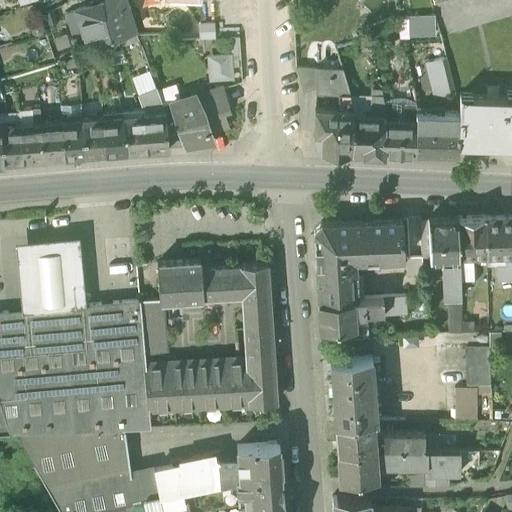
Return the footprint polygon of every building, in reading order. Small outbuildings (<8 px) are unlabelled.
[(111,37),(119,34),(134,30),(128,9),(130,8),(126,0),(107,0),(108,1),(102,2),(106,16),(111,34),(111,37)] [(102,36),(111,34),(106,16),(102,2),(99,3),(91,6),(78,9),(84,29),(87,40),(102,36)] [(84,29),(78,9),(67,13),(73,33),(84,29)] [(409,16),(410,36),(435,35),(434,14),(409,16)] [(199,39),(217,38),(216,22),(199,23),(199,39)] [(136,29),(134,30),(119,34),(123,44),(139,38),(136,29)] [(67,32),(54,37),(58,50),(71,46),(67,32)] [(426,62),(429,73),(450,68),(447,57),(426,62)] [(211,61),(211,69),(231,67),(231,59),(211,61)] [(297,66),(304,91),(316,88),(317,67),(297,66)] [(231,67),(211,69),(212,79),(232,77),(231,67)] [(339,94),(339,107),(354,108),(354,101),(352,96),(344,68),(317,67),(316,88),(316,93),(339,94)] [(432,84),(437,96),(455,91),(450,68),(429,73),(432,84)] [(133,75),(139,93),(157,87),(150,69),(133,75)] [(144,109),(145,109),(146,113),(166,112),(163,104),(159,94),(157,87),(139,93),(144,109)] [(204,108),(215,141),(212,131),(228,125),(223,110),(230,108),(223,87),(198,96),(197,94),(196,94),(204,108)] [(367,114),(385,115),(386,104),(385,101),(382,88),(373,87),(373,96),(373,108),(367,108),(367,114)] [(178,88),(159,94),(163,104),(172,101),(181,98),(178,88)] [(187,145),(215,141),(204,108),(196,94),(181,98),(172,101),(187,145)] [(511,96),(461,95),(461,112),(459,143),(511,144),(511,96)] [(373,108),(373,96),(352,96),(354,101),(354,108),(354,114),(367,114),(367,108),(373,108)] [(166,112),(169,147),(187,145),(172,101),(163,104),(166,112)] [(390,101),(389,118),(412,119),(412,102),(390,101)] [(63,120),(63,121),(84,119),(83,118),(82,104),(61,106),(62,120),(63,120)] [(354,114),(354,108),(339,107),(316,106),(314,133),(322,133),(321,150),(352,151),(354,114)] [(20,109),(20,111),(21,124),(34,123),(33,108),(20,109)] [(0,114),(0,118),(1,126),(5,126),(7,125),(6,123),(16,122),(16,125),(21,124),(20,111),(6,112),(6,114),(0,114)] [(418,111),(418,119),(417,153),(427,153),(428,111),(418,111)] [(461,112),(428,111),(427,153),(459,154),(459,143),(461,112)] [(145,113),(125,115),(128,150),(148,148),(169,147),(166,112),(146,113),(145,113)] [(367,114),(354,114),(352,151),(384,153),(384,152),(385,118),(385,115),(367,114)] [(125,115),(104,117),(107,152),(128,150),(125,115)] [(102,117),(84,119),(86,154),(107,152),(104,117),(102,117)] [(389,118),(385,118),(384,152),(410,153),(412,119),(389,118)] [(86,154),(84,119),(63,121),(66,155),(86,154)] [(63,121),(42,122),(45,157),(66,155),(63,121)] [(1,126),(1,131),(3,161),(24,159),(21,124),(16,125),(16,122),(6,123),(7,125),(5,126),(1,126)] [(34,123),(21,124),(24,159),(45,157),(42,122),(34,123)] [(507,255),(511,255),(511,214),(486,216),(488,256),(507,255)] [(469,257),(488,256),(486,216),(458,217),(460,257),(469,257)] [(446,257),(460,257),(458,217),(430,218),(430,219),(432,258),(446,257)] [(315,236),(319,299),(355,297),(359,297),(358,261),(405,259),(404,219),(322,222),(321,223),(321,235),(315,236)] [(14,243),(20,311),(84,305),(78,238),(14,243)] [(507,255),(488,256),(488,264),(508,264),(507,255)] [(461,297),(460,275),(460,257),(446,257),(446,263),(444,264),(444,278),(450,282),(445,287),(445,298),(447,298),(461,297)] [(469,257),(460,257),(460,275),(471,274),(469,257)] [(243,299),(244,316),(247,360),(207,362),(168,365),(145,367),(149,410),(210,405),(250,403),(277,401),(274,358),(271,314),(270,297),(268,263),(251,264),(202,267),(202,259),(158,262),(160,299),(161,301),(163,301),(243,295),(243,299)] [(359,297),(355,297),(356,309),(361,309),(361,314),(368,313),(408,310),(407,293),(359,297)] [(357,324),(356,309),(355,297),(319,299),(321,327),(340,326),(357,325),(357,324)] [(462,331),(461,297),(447,298),(449,332),(462,331)] [(139,301),(141,320),(165,319),(163,301),(161,301),(160,299),(139,301)] [(139,301),(84,305),(20,311),(0,312),(0,401),(10,432),(17,431),(60,430),(125,427),(151,426),(149,410),(145,367),(141,320),(139,301)] [(362,324),(363,337),(370,336),(368,313),(361,314),(361,309),(356,309),(357,324),(362,324)] [(141,320),(145,367),(168,365),(165,319),(141,320)] [(340,326),(341,338),(363,337),(362,324),(357,324),(357,325),(340,326)] [(466,346),(468,385),(491,384),(490,345),(466,346)] [(336,423),(337,423),(375,420),(378,420),(373,356),(331,359),(336,423)] [(456,419),(477,419),(477,387),(456,387),(456,419)] [(0,433),(10,433),(10,432),(0,401),(0,433)] [(339,450),(377,447),(376,437),(375,420),(337,423),(339,450)] [(61,511),(75,511),(136,499),(131,469),(125,427),(60,430),(17,431),(61,511)] [(381,437),(376,437),(377,447),(426,448),(426,433),(382,432),(381,434),(381,437)] [(235,478),(238,478),(283,475),(281,443),(238,446),(240,461),(240,467),(236,467),(236,465),(235,464),(221,465),(221,462),(220,450),(212,452),(212,453),(180,459),(181,465),(175,466),(156,469),(161,494),(188,488),(235,478)] [(379,477),(378,459),(377,447),(339,450),(341,479),(379,477)] [(426,448),(377,447),(378,459),(383,459),(383,464),(384,465),(427,466),(428,466),(428,448),(426,448)] [(449,472),(461,472),(461,448),(428,448),(428,466),(427,466),(427,472),(449,472)] [(155,464),(131,469),(136,499),(161,494),(156,469),(155,464)] [(449,472),(427,472),(427,487),(449,486),(449,472)] [(285,502),(283,475),(238,478),(239,494),(244,494),(245,501),(240,501),(240,506),(246,506),(285,502)] [(192,511),(188,488),(161,494),(136,499),(75,511),(192,511)] [(372,511),(371,497),(333,496),(334,511),(372,511)] [(246,506),(246,511),(286,511),(285,502),(246,506)]
